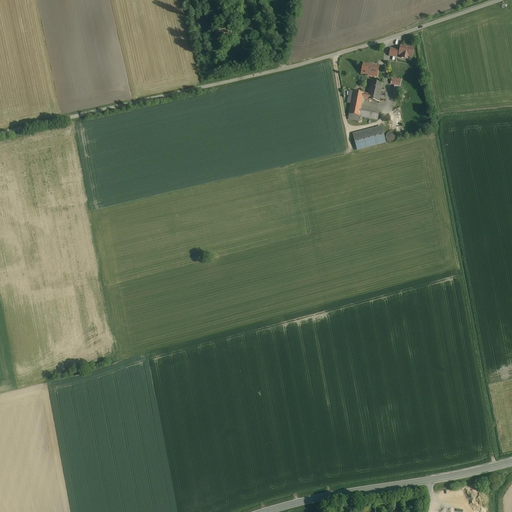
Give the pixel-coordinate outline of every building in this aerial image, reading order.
[(414,49),(400,46),(399,51),(398,55),(401,56),(401,60),(409,61),(409,58),(412,59),(414,49)] [(399,51),(390,49),(389,58),(397,60),(399,51)] [(363,64),(361,74),(377,77),(379,67),(363,64)] [(400,93),(402,79),(393,77),(391,85),(395,85),(394,92),(400,93)] [(379,102),(383,84),(370,82),(368,95),(364,94),(363,99),(379,102)] [(349,115),(359,117),(363,99),(364,94),(353,92),(349,115)] [(354,131),(359,151),(388,144),(382,123),(354,131)] [(396,139),(396,132),(387,133),(387,140),(396,139)]
